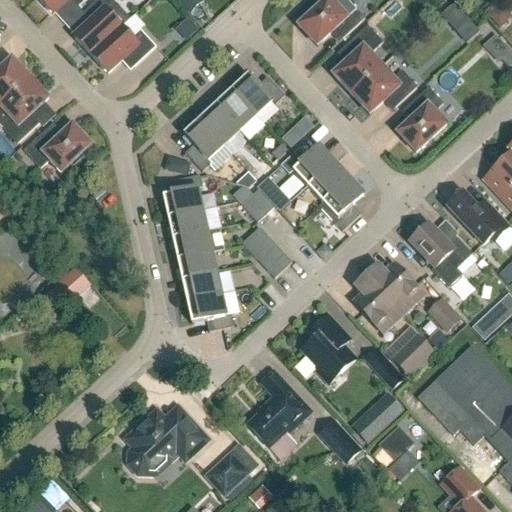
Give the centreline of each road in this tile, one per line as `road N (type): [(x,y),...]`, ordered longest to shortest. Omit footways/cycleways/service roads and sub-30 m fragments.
road 1 (residential): [(159,346),(197,373),(227,372),(405,206)]
road 2 (residential): [(405,206),(241,19)]
road 3 (residential): [(159,346),(118,127)]
road 4 (residential): [(0,483),(159,346)]
road 5 (residential): [(118,127),(0,0)]
road 6 (residential): [(118,127),(241,19)]
road 7 (residential): [(405,206),(511,109)]
